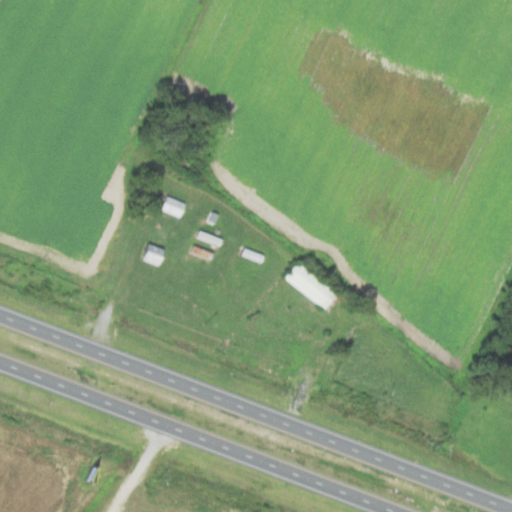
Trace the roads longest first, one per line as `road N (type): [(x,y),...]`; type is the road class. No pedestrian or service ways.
road 1 (trunk): [(511,509),(0,314)]
road 2 (trunk): [(0,360),(396,511)]
